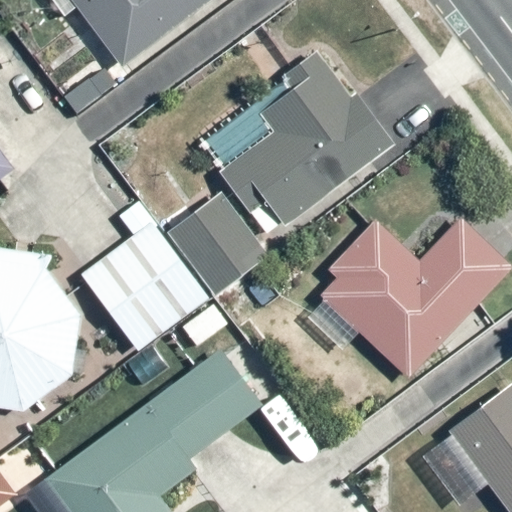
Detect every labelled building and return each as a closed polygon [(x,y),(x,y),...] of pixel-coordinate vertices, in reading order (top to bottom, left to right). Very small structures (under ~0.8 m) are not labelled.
[(217,0),(72,0),(122,69),(217,0)] [(166,226),(213,299),(279,254),(269,240),(399,150),(328,48),(195,140),(226,184),(166,226)] [(0,177),(14,167),(0,147),(0,177)] [(166,226),(161,218),(140,189),(112,208),(129,232),(78,268),(136,352),(177,324),(213,299),(166,226)] [(421,261),(377,218),(361,234),(353,226),(319,262),(329,271),(316,285),(323,291),(303,311),(342,348),(360,328),(411,377),(511,270),(511,264),(463,218),(421,261)] [(53,252),(39,251),(0,246),(0,407),(29,412),(74,375),(81,310),(52,269),(53,252)] [(213,299),(177,324),(192,346),(228,321),(213,299)] [(263,403),(219,346),(41,482),(63,511),(172,511),(159,495),(194,468),(188,460),(263,403)] [(459,510),(493,485),(511,511),(511,392),(458,432),(452,423),(415,449),(459,510)]
